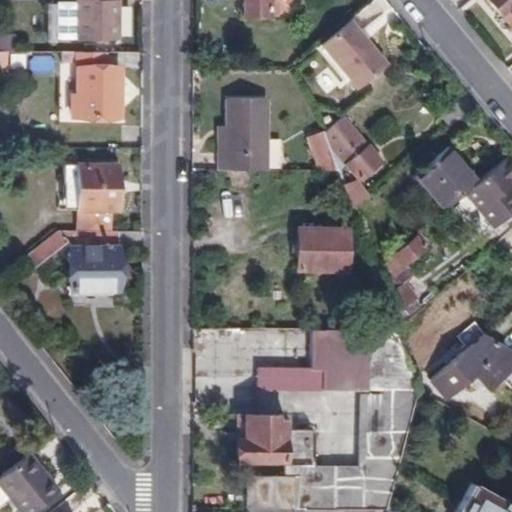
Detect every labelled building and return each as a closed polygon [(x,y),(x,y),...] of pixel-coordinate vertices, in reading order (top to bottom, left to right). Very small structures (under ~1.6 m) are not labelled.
[(79,0),(79,38),(118,40),(119,0),(79,0)] [(241,0),(241,11),(266,11),(266,0),(241,0)] [(266,0),(266,11),(287,3),(284,0),(266,0)] [(511,0),(489,0),(511,25),(511,23),(511,0)] [(386,61),(350,17),(321,40),(357,83),(386,61)] [(104,52),(78,51),(77,96),(73,96),(73,118),(119,117),(119,69),(104,68),(104,52)] [(29,69),(51,69),(52,57),(29,56),(29,69)] [(473,104),(464,93),(440,112),(450,123),(473,104)] [(217,150),(217,167),(267,167),(265,94),(226,94),(226,122),(226,150),(217,150)] [(341,114),(325,127),(338,164),(346,158),(358,171),(377,156),(341,114)] [(217,122),(217,150),(226,150),(226,122),(217,122)] [(307,134),(319,166),(339,166),(338,164),(325,127),(307,134)] [(463,191),(479,178),(451,144),(418,171),(447,204),(463,191)] [(511,180),(511,168),(503,158),(479,178),(463,191),(490,224),(511,205),(511,190),(507,185),(511,180)] [(77,228),(111,229),(111,207),(118,207),(118,165),(64,164),(64,182),(77,182),(77,228)] [(348,183),(346,186),(352,204),(367,192),(360,183),(354,188),(348,183)] [(345,269),(347,217),(297,217),(296,269),(345,269)] [(118,249),(143,249),(143,229),(111,229),(77,228),(59,228),(24,254),(34,266),(65,243),(70,247),(71,290),(118,290),(118,249)] [(412,233),(382,258),(394,272),(405,263),(403,261),(422,244),(412,233)] [(378,276),(394,321),(399,318),(396,308),(408,302),(403,284),(388,288),(380,265),(374,266),(378,276)] [(363,326),(396,326),(394,321),(378,276),(362,275),(351,276),(351,295),(361,295),(363,326)] [(287,326),(266,326),(266,365),(323,365),(323,326),(287,326)] [(323,387),(346,386),(368,387),(383,387),(396,326),(363,326),(323,326),(323,365),(323,387)] [(487,384),(511,363),(511,350),(482,334),(433,375),(446,391),(474,367),(487,384)] [(265,386),(323,387),(323,365),(266,365),(265,386)] [(372,508),(386,508),(417,387),(383,387),(368,387),(368,464),(317,464),(316,426),(286,426),(286,458),(286,474),(248,475),(248,507),(303,507),(372,508)] [(256,405),(285,407),(286,391),(258,389),(256,405)] [(238,457),(286,458),(286,426),(286,412),(239,413),(238,457)] [(27,451),(0,472),(0,484),(22,511),(29,511),(60,487),(50,475),(48,476),(27,451)] [(511,511),(511,505),(472,484),(457,511),(511,511)]
